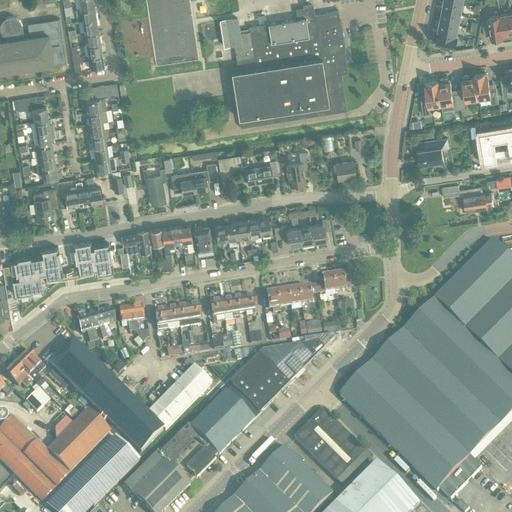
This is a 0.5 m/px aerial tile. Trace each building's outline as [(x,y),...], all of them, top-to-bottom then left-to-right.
[(94,7),(92,0),(79,0),(81,9),(94,7)] [(443,0),(442,11),(461,14),(463,3),(445,0),(443,0)] [(314,14),(313,5),(309,6),(309,5),(307,5),(307,6),(295,8),(297,18),(249,25),(250,31),(242,32),(239,32),(237,17),(220,20),(224,46),(234,44),(236,59),(237,67),(230,68),(231,71),(232,81),(233,81),(235,96),(235,97),(235,100),(237,108),(238,118),(240,127),(248,126),(253,125),(273,122),(297,118),(298,118),(306,117),(347,110),(341,74),(346,73),(348,73),(348,72),(347,65),(347,64),(341,29),(338,10),(314,14)] [(83,20),(96,18),(94,7),(81,9),(75,10),(76,15),(81,14),(83,20)] [(439,22),(459,26),(461,14),(442,11),(439,22)] [(511,25),(510,13),(499,15),(502,36),(511,34),(511,25)] [(488,20),(482,21),(484,35),(490,34),(491,37),(502,36),(499,15),(488,17),(488,20)] [(0,71),(66,61),(59,18),(57,19),(52,21),(46,23),(41,24),(28,27),(29,32),(23,33),(22,27),(22,25),(21,22),(19,19),(16,17),(13,16),(9,16),(6,17),(3,19),(1,22),(0,23),(0,30),(0,31),(1,33),(3,36),(5,37),(6,37),(8,38),(13,38),(14,39),(0,40),(0,71)] [(98,30),(96,18),(83,20),(85,32),(98,30)] [(437,33),(458,37),(459,34),(457,34),(459,26),(439,22),(437,33)] [(86,44),(100,42),(98,30),(85,32),(86,44)] [(456,48),(458,37),(437,33),(435,44),(456,48)] [(88,56),(102,53),(100,42),(86,44),(88,56)] [(104,66),(102,54),(102,53),(88,56),(91,68),(104,66)] [(80,57),(72,58),(73,63),(75,74),(82,73),(80,62),(81,61),(80,57)] [(511,90),(511,68),(508,69),(509,73),(506,73),(506,76),(500,77),(503,98),(511,96),(511,90)] [(475,74),(474,74),(475,77),(479,98),(479,99),(486,98),(486,97),(491,96),(492,103),(498,102),(496,87),(490,88),(489,84),(487,72),(475,74)] [(465,92),(459,93),(461,108),(467,107),(466,100),(471,99),(471,100),(479,99),(479,98),(475,77),(470,78),(470,76),(463,77),(464,88),(465,92)] [(438,83),(441,104),(441,105),(449,104),(449,103),(453,102),(454,108),(454,109),(461,108),(459,93),(452,94),(452,90),(450,79),(443,80),(443,82),(438,83)] [(428,98),(421,99),(423,114),(430,113),(429,106),(433,105),(434,106),(441,105),(441,104),(438,83),(438,80),(437,80),(425,82),(427,94),(428,98)] [(116,83),(110,84),(112,96),(118,95),(117,85),(116,83)] [(110,84),(104,85),(106,97),(112,96),(110,84)] [(98,86),(92,87),(94,99),(99,98),(100,98),(98,86)] [(24,98),(17,99),(19,111),(26,110),(24,98)] [(94,99),(86,100),(87,112),(106,109),(107,109),(106,104),(100,105),(99,98),(94,99)] [(17,99),(11,100),(13,112),(14,118),(20,117),(19,111),(17,99)] [(37,107),(32,108),(33,109),(35,121),(48,118),(46,106),(37,107)] [(106,109),(87,112),(89,124),(103,122),(108,121),(106,109)] [(48,118),(35,121),(36,133),(50,131),(54,130),(53,123),(51,123),(50,118),(48,119),(48,118)] [(89,124),(85,125),(87,132),(88,132),(89,136),(107,133),(109,133),(108,128),(104,128),(103,122),(89,124)] [(469,125),(470,132),(485,129),(484,123),(469,125)] [(511,158),(511,126),(480,132),(485,163),(511,158)] [(50,131),(36,133),(38,144),(51,142),(54,141),(53,137),(55,137),(54,130),(50,131)] [(125,139),(125,137),(124,130),(117,132),(118,140),(125,139)] [(90,141),(88,141),(89,148),(93,148),(107,146),(105,139),(108,139),(107,133),(89,136),(90,141)] [(426,149),(418,150),(420,166),(444,162),(442,148),(449,147),(448,137),(425,141),(426,149)] [(38,144),(33,145),(34,150),(35,150),(37,156),(53,154),(51,142),(38,144)] [(107,146),(93,148),(95,159),(108,157),(107,146)] [(300,162),(287,164),(290,186),(305,184),(303,171),(308,170),(305,151),(299,152),(300,162)] [(38,163),(36,164),(37,169),(55,166),(53,154),(37,156),(37,157),(38,163)] [(240,155),(218,158),(219,170),(228,169),(229,164),(240,162),(240,155)] [(94,164),(92,164),(93,172),(110,169),(115,168),(113,156),(108,157),(95,159),(93,160),(94,164)] [(270,165),(245,169),(248,184),(272,180),(272,177),(278,176),(276,160),(269,161),(270,165)] [(352,160),(335,163),(338,179),(355,176),(352,160)] [(207,170),(192,172),(195,191),(208,189),(207,181),(219,179),(216,163),(207,165),(207,168),(207,170)] [(55,166),(37,169),(38,174),(43,173),(44,180),(61,177),(60,170),(59,170),(58,166),(55,166)] [(162,182),(167,181),(165,168),(159,169),(160,175),(147,178),(151,205),(165,202),(162,182)] [(192,172),(171,175),(174,191),(181,190),(181,193),(195,191),(192,172)] [(123,175),(125,186),(132,185),(130,174),(123,175)] [(120,176),(112,178),(114,192),(123,190),(120,176)] [(489,190),(497,188),(497,192),(511,189),(511,182),(511,177),(496,179),(487,181),(489,190)] [(88,189),(90,203),(103,201),(100,187),(95,188),(95,184),(88,185),(88,189)] [(459,185),(442,187),(442,189),(443,197),(459,194),(459,195),(460,197),(464,196),(465,202),(462,203),(463,210),(466,210),(477,208),(474,187),(459,190),(459,185)] [(90,203),(88,189),(84,190),(83,186),(82,186),(78,187),(76,187),(78,205),(90,203)] [(482,186),(474,187),(477,208),(487,207),(487,206),(494,205),(492,191),(485,192),(483,192),(482,186)] [(67,207),(78,205),(76,187),(69,188),(70,192),(65,193),(67,207)] [(43,192),(33,194),(34,200),(33,200),(37,222),(44,220),(53,219),(51,207),(58,206),(55,188),(48,189),(48,191),(43,192)] [(289,218),(297,217),(295,210),(288,211),(289,213),(288,213),(289,218)] [(257,218),(260,236),(271,234),(269,217),(257,218)] [(254,237),(260,236),(257,218),(247,220),(250,242),(255,241),(254,237)] [(324,231),(330,230),(328,218),(321,219),(322,224),(310,226),(313,242),(325,239),(324,231)] [(246,242),(250,242),(247,220),(236,222),(239,239),(245,238),(246,242)] [(228,241),(239,239),(236,222),(225,224),(228,241)] [(214,243),(228,241),(225,224),(215,225),(216,235),(212,236),(214,243)] [(180,226),(184,251),(185,259),(185,260),(186,264),(186,265),(196,263),(192,239),(189,225),(180,226)] [(209,225),(193,228),(197,250),(198,257),(214,255),(212,247),(213,247),(209,225)] [(301,244),(298,228),(287,230),(286,225),(280,226),(282,238),(288,237),(289,246),(301,244)] [(171,228),(173,242),(178,241),(179,252),(184,251),(180,226),(171,228)] [(276,239),(282,238),(280,226),(274,227),(276,239)] [(301,244),(313,242),(310,226),(298,228),(301,244)] [(171,228),(162,229),(164,243),(165,254),(170,253),(171,253),(170,248),(174,247),(173,242),(171,228)] [(161,229),(147,231),(149,245),(151,244),(151,245),(164,243),(162,229),(161,229)] [(147,231),(122,235),(123,246),(125,245),(126,251),(127,251),(130,251),(131,251),(140,249),(140,251),(141,251),(142,255),(149,253),(149,250),(150,250),(149,245),(147,231)] [(511,257),(494,240),(374,363),(475,462),(511,424),(511,257)] [(11,270),(3,271),(5,283),(13,282),(15,295),(43,290),(40,273),(43,273),(44,278),(63,275),(65,275),(65,274),(75,272),(75,273),(77,273),(94,270),(95,274),(113,271),(109,243),(92,245),(91,242),(73,245),(73,249),(59,251),(58,247),(40,250),(40,254),(13,259),(16,276),(12,276),(11,270)] [(343,274),(332,276),(335,292),(351,289),(350,281),(345,281),(343,274)] [(316,286),(317,295),(318,294),(335,292),(332,276),(321,277),(323,285),(316,286)] [(314,286),(299,288),(301,305),(312,303),(311,296),(316,295),(317,295),(316,286),(314,286)] [(288,290),(290,306),(301,305),(299,288),(298,288),(288,290)] [(277,292),(279,308),(290,306),(288,290),(277,292)] [(277,292),(266,294),(266,299),(268,310),(272,309),(273,314),(280,312),(279,308),(277,292)] [(254,296),(243,298),(245,313),(250,312),(251,315),(257,314),(256,311),(254,296)] [(243,298),(232,299),(235,318),(240,317),(239,314),(245,313),(243,298)] [(232,299),(221,301),(225,323),(231,322),(233,322),(232,318),(235,318),(232,299)] [(221,301),(210,303),(213,318),(213,321),(214,321),(215,324),(218,324),(225,323),(221,301)] [(198,305),(187,307),(190,327),(200,325),(199,320),(201,320),(198,305)] [(130,308),(133,332),(138,332),(137,323),(143,322),(141,306),(130,308)] [(187,307),(176,308),(179,323),(179,328),(190,327),(187,307)] [(129,333),(133,332),(130,308),(119,309),(121,325),(128,324),(129,333)] [(176,308),(166,310),(168,325),(169,330),(179,328),(179,323),(176,308)] [(104,311),(95,314),(99,329),(102,339),(103,340),(107,339),(104,328),(108,327),(110,332),(116,330),(114,316),(113,314),(112,309),(104,311)] [(166,310),(154,312),(157,332),(169,330),(168,325),(166,310)] [(94,312),(86,314),(86,317),(94,343),(100,351),(103,349),(99,341),(98,341),(95,331),(98,330),(99,329),(95,314),(94,312)] [(86,317),(77,319),(82,335),(86,333),(89,344),(86,345),(88,351),(96,348),(94,343),(86,317)] [(325,336),(341,333),(339,319),(333,320),(334,326),(324,328),(325,336)] [(307,336),(305,327),(304,322),(298,323),(299,328),(301,338),(307,336)] [(308,338),(323,336),(321,324),(313,325),(313,327),(307,328),(308,338)] [(277,332),(279,340),(279,341),(290,339),(289,330),(277,332)] [(149,342),(148,332),(135,334),(143,343),(149,342)] [(264,332),(249,335),(250,344),(266,342),(264,332)] [(241,347),(239,337),(239,334),(232,335),(234,348),(241,347)] [(211,337),(213,350),(224,349),(231,347),(230,341),(228,341),(227,341),(226,335),(222,336),(211,337)] [(239,337),(241,347),(248,346),(246,335),(239,337)] [(262,351),(253,360),(284,390),(324,350),(335,339),(333,336),(304,341),(304,345),(298,346),(262,351)] [(143,344),(138,338),(133,342),(138,348),(143,344)] [(147,414),(114,381),(72,341),(49,365),(54,370),(66,381),(140,454),(163,431),(147,414)] [(28,351),(21,357),(38,375),(45,368),(28,351)] [(21,357),(15,363),(28,377),(28,376),(40,389),(45,384),(37,376),(38,375),(21,357)] [(232,387),(227,392),(255,420),(284,390),(253,360),(229,384),(232,387)] [(7,370),(5,373),(18,386),(20,384),(26,389),(29,387),(32,383),(27,378),(28,377),(15,363),(7,370)] [(482,469),(475,462),(374,363),(340,396),(437,492),(440,489),(451,500),(482,469)] [(202,369),(199,372),(193,367),(147,414),(163,431),(165,432),(212,385),(206,379),(209,376),(202,369)] [(60,387),(66,381),(54,370),(48,375),(60,387)] [(0,383),(0,392),(1,391),(7,398),(12,393),(6,386),(4,388),(0,383)] [(33,396),(26,402),(37,413),(49,401),(35,387),(32,390),(35,393),(33,396)] [(226,391),(190,427),(218,456),(255,420),(227,392),(226,391)] [(72,421),(78,414),(70,406),(64,413),(72,421)] [(367,453),(340,427),(323,410),(294,439),(338,482),(342,487),(371,458),(366,453),(367,453)] [(0,461),(42,502),(110,434),(88,411),(47,452),(11,417),(0,428),(0,461)] [(188,425),(160,454),(190,484),(195,479),(197,481),(201,477),(215,463),(213,460),(218,456),(190,427),(188,425)] [(46,507),(51,511),(88,511),(139,461),(115,437),(46,507)] [(316,511),(333,495),(287,449),(286,448),(221,511),(316,511)] [(157,452),(123,486),(149,511),(162,511),(190,484),(160,454),(157,452)] [(415,511),(420,507),(378,465),(377,465),(330,511),(415,511)]
